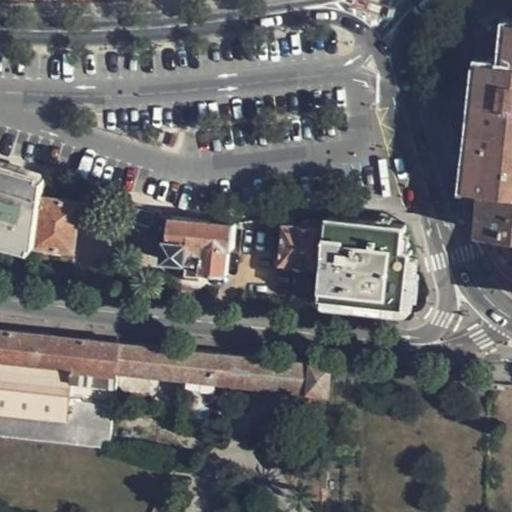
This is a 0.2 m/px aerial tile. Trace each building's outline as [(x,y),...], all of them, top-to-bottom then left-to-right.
[(511,22),(510,22),(505,60),(488,58),(474,187),(488,189),(484,233),(511,235),(511,22)] [(39,232),(45,195),(47,177),(0,162),(0,232),(18,238),(22,226),(39,232)] [(39,232),(37,244),(39,244),(77,249),(83,199),(45,195),(39,232)] [(238,223),(170,217),(170,234),(164,234),(163,260),(186,262),(185,277),(199,278),(200,272),(228,274),(231,249),(234,249),(238,223)] [(325,266),(323,295),(407,304),(414,255),(401,253),(404,226),(329,217),(329,219),(325,266)] [(325,266),(329,219),(300,218),(300,223),(285,221),(282,263),(325,266)] [(37,244),(39,232),(22,226),(18,238),(37,244)] [(0,327),(0,356),(71,364),(72,359),(73,352),(76,347),(81,341),(86,337),(0,327)] [(120,341),(86,337),(81,341),(76,347),(73,352),(72,359),(71,364),(0,356),(0,435),(108,447),(117,371),(120,341)] [(332,364),(120,341),(117,371),(330,392),(332,364)]
